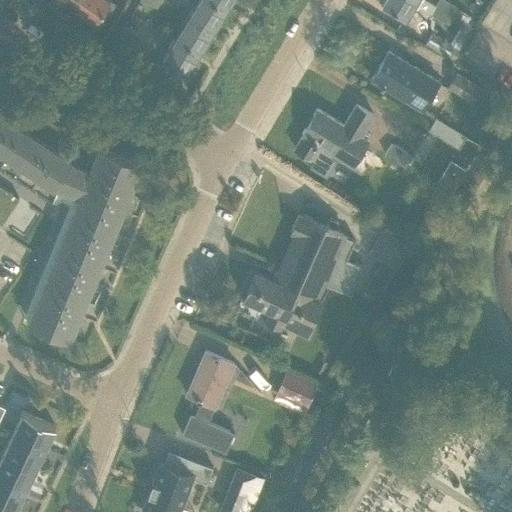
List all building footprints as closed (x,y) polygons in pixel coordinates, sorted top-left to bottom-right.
[(78,0),(74,7),(95,21),(103,10),(108,13),(116,2),(112,0),(78,0)] [(198,0),(189,16),(213,30),(226,8),(212,0),(198,0)] [(212,0),(226,8),(231,0),(212,0)] [(416,0),(383,0),(382,2),(406,17),(416,0)] [(456,6),(447,0),(437,0),(435,4),(451,14),(456,6)] [(451,14),(435,4),(430,13),(446,23),(451,14)] [(176,38),(199,52),(213,30),(189,16),(176,38)] [(140,34),(124,24),(119,34),(134,43),(140,34)] [(454,45),(432,32),(425,44),(447,57),(454,45)] [(199,52),(176,38),(162,60),(186,74),(199,52)] [(388,50),(371,78),(422,109),(439,81),(388,50)] [(481,87),(456,71),(447,86),(471,102),(481,87)] [(303,135),(295,148),(313,159),(309,166),(326,176),(338,156),(350,163),(346,170),(359,178),(373,154),(362,148),(368,139),(361,135),(373,114),(356,103),(343,124),(317,108),(301,134),(303,135)] [(141,165),(99,147),(89,170),(70,163),(71,161),(0,113),(0,151),(54,188),(55,186),(79,196),(28,321),(70,339),(141,165)] [(451,177),(472,142),(445,125),(423,160),(451,177)] [(411,155),(391,143),(385,154),(405,166),(411,155)] [(9,214),(0,207),(0,224),(1,225),(9,214)] [(331,226),(303,214),(274,280),(255,272),(244,298),(281,315),(279,320),(307,332),(321,301),(315,299),(323,281),(350,293),(362,265),(346,258),(354,240),(343,235),(345,233),(331,226)] [(409,246),(382,229),(368,252),(380,260),(362,289),(377,298),(409,246)] [(233,362),(206,350),(186,394),(198,399),(192,413),(188,411),(179,432),(223,452),(232,431),(207,420),(213,406),(214,406),(233,362)] [(318,383),(285,369),(272,399),(304,413),(318,383)] [(45,447),(55,426),(23,411),(13,432),(45,447)] [(35,468),(45,447),(13,432),(3,453),(35,468)] [(0,477),(25,489),(35,468),(3,453),(0,458),(0,477)] [(213,467),(188,458),(183,473),(159,464),(141,511),(144,511),(180,511),(193,478),(207,483),(213,467)] [(250,511),(264,476),(238,466),(221,511),(224,511),(250,511)] [(0,502),(15,510),(25,489),(0,477),(0,502)]
